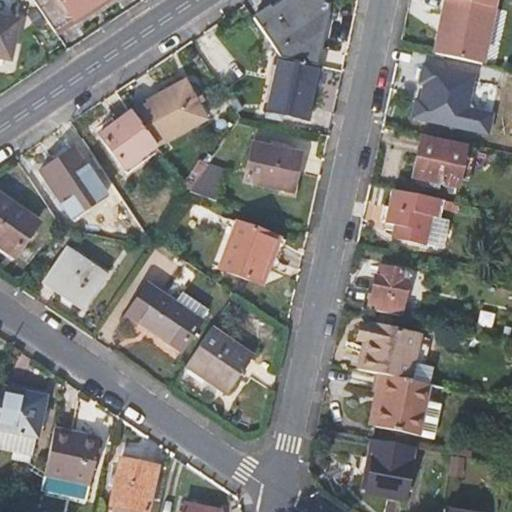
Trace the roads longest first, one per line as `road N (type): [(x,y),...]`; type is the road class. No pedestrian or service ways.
road 1 (residential): [(385,0),(278,491)]
road 2 (residential): [(0,302),(278,491)]
road 3 (secondary): [(196,0),(0,131)]
